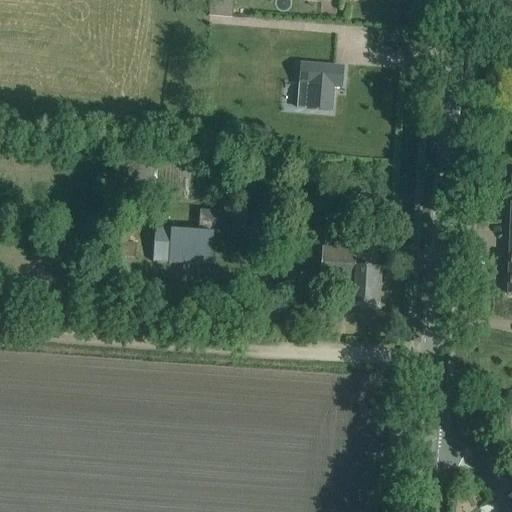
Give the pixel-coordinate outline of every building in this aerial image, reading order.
[(210,0),(210,9),(231,11),(231,0),(210,0)] [(299,91),(298,109),(307,109),(307,110),(330,111),(332,86),(341,87),(342,69),(301,65),(300,85),(299,91)] [(169,259),(169,265),(208,268),(209,234),(220,234),(222,213),(199,211),(197,232),(155,230),(154,258),(169,259)] [(94,239),(91,259),(127,263),(134,264),(135,247),(130,246),(130,243),(94,239)] [(353,250),(333,249),(322,249),(322,264),(321,284),(350,286),(348,306),(378,308),(381,269),(352,267),(353,250)]
